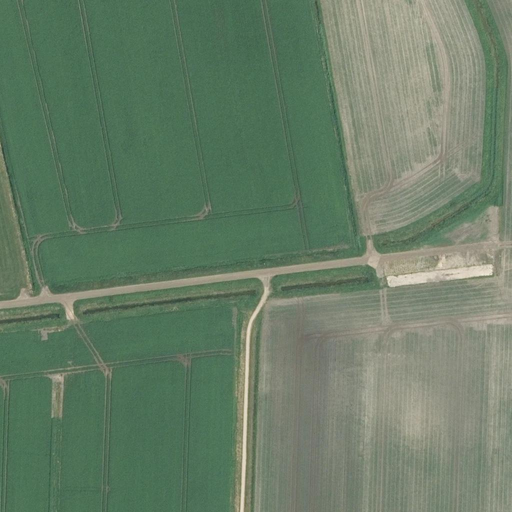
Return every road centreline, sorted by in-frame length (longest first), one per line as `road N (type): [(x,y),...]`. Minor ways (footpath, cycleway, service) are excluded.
road 1 (unclassified): [(266,272),(0,303)]
road 2 (track): [(487,245),(266,272)]
